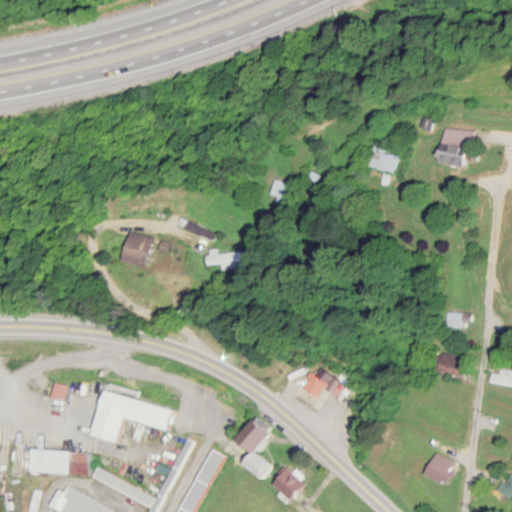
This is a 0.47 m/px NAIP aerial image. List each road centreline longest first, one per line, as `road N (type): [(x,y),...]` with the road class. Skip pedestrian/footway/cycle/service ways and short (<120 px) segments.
road 1 (primary): [(392,511),(264,393),(216,364),(110,331),(0,323)]
road 2 (residential): [(465,511),(507,178)]
road 3 (motorway): [(0,89),(126,68),(314,0)]
road 4 (residential): [(216,364),(154,284),(76,244),(155,217)]
road 5 (motorway): [(214,0),(0,60)]
